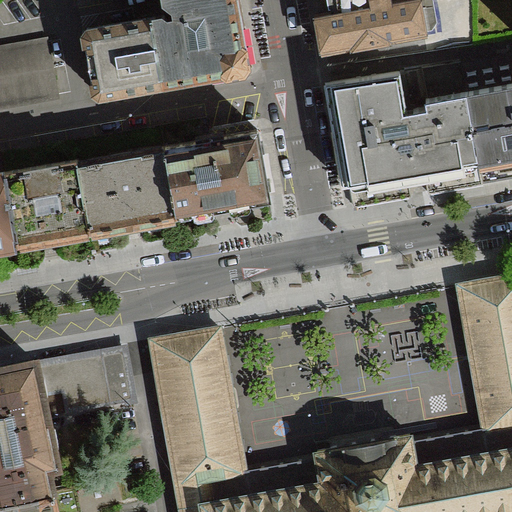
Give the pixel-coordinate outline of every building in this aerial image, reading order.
[(235,0),(164,0),(166,5),(171,8),(175,7),(177,17),(171,18),(166,14),(153,16),(164,83),(247,68),(235,0)] [(405,0),(392,2),(391,0),(371,0),(373,4),(333,11),(319,14),(326,49),(424,31),(418,0),(405,0)] [(330,0),(333,11),(373,4),(371,0),(330,0)] [(418,0),(424,31),(431,30),(436,22),(432,0),(418,0)] [(164,83),(153,16),(88,28),(85,34),(94,90),(101,95),(164,83)] [(49,40),(0,49),(0,104),(60,93),(49,40)] [(467,91),(511,83),(511,53),(461,61),(467,91)] [(467,91),(461,61),(435,65),(441,96),(467,91)] [(402,70),(332,82),(350,186),(409,176),(426,173),(473,164),(479,157),(467,91),(441,96),(426,98),(427,106),(408,109),(402,70)] [(511,83),(467,91),(479,157),(497,154),(511,150),(511,83)] [(259,130),(165,146),(177,213),(214,207),(234,203),(270,197),(259,130)] [(141,219),(177,213),(165,146),(78,161),(90,228),(126,222),(141,219)] [(511,150),(497,154),(500,168),(511,165),(511,150)] [(511,177),(511,165),(500,168),(497,154),(479,157),(484,182),(511,177)] [(473,164),(426,173),(430,192),(484,182),(479,157),(473,164)] [(57,234),(90,228),(78,161),(78,159),(7,172),(19,240),(42,236),(57,234)] [(0,243),(19,240),(7,172),(0,173),(0,243)] [(409,176),(350,186),(353,206),(412,196),(409,176)] [(247,469),(220,320),(146,333),(177,511),(495,511),(511,509),(511,275),(460,284),(484,427),(419,439),(415,421),(308,440),(311,459),(247,469)] [(103,352),(111,401),(133,398),(124,349),(103,352)] [(103,352),(35,365),(42,393),(64,389),(68,410),(111,401),(103,352)] [(34,360),(0,367),(0,498),(52,490),(46,461),(55,459),(42,393),(35,365),(34,360)] [(52,490),(56,511),(123,511),(122,505),(147,499),(142,472),(52,490)] [(0,511),(56,511),(52,490),(0,498),(0,511)]
